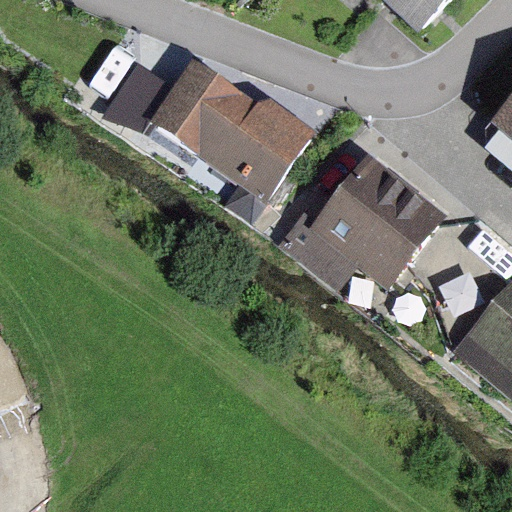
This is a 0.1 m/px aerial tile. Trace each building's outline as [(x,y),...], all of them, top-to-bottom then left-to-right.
[(384,0),(426,37),(459,0),(384,0)] [(511,79),(482,119),(511,142),(511,79)] [(153,147),(274,224),(314,163),(193,85),(153,147)] [(300,238),(391,302),(442,230),(351,166),(300,238)] [(511,398),(511,296),(463,360),(511,398)]
